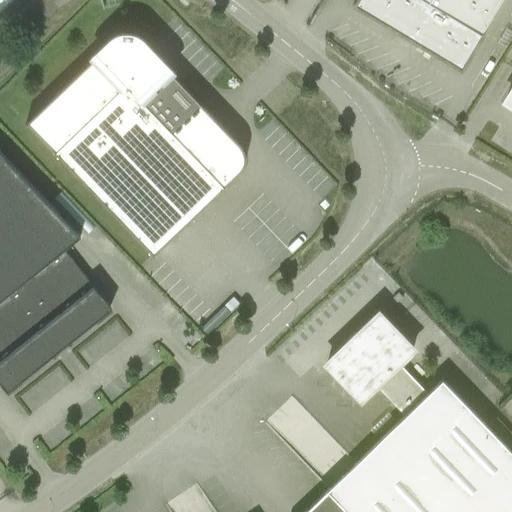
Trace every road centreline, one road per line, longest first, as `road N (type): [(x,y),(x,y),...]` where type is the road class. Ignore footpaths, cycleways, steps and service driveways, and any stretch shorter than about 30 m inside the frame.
road 1 (unclassified): [(47,511),(187,402),(368,224),(385,170)]
road 2 (unclassified): [(385,170),(380,146),(348,97),(231,0)]
road 3 (unclassified): [(511,198),(436,168),(385,170)]
